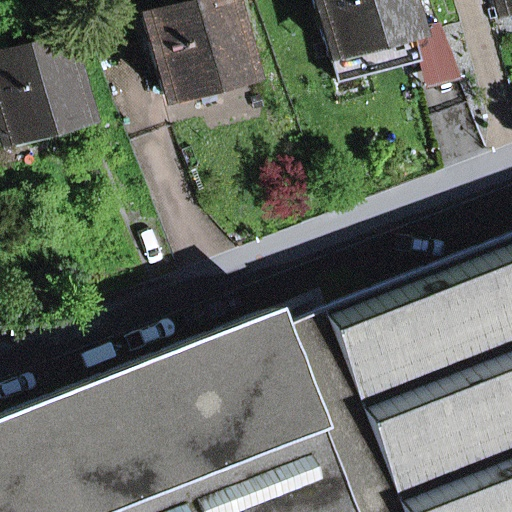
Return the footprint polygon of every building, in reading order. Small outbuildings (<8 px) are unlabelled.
[(215,0),(141,19),(161,96),(242,75),(222,0),(215,0)] [(311,0),(325,53),(407,32),(398,0),(311,0)] [(511,0),(488,0),(491,10),(511,4),(511,0)] [(0,56),(0,138),(78,118),(58,41),(0,56)] [(0,511),(511,511),(511,233),(271,328),(264,311),(0,414),(0,511)]
